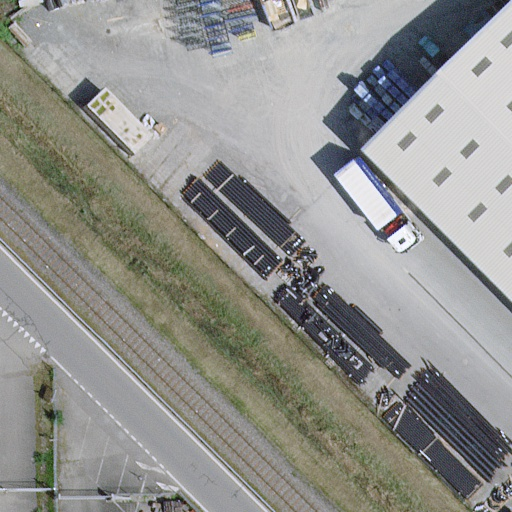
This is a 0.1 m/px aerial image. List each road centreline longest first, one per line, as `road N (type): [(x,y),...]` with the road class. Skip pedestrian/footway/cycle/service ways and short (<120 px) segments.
road 1 (track): [(511,344),(325,161),(309,123),(317,98),(438,0)]
road 2 (unclassified): [(0,287),(236,511)]
